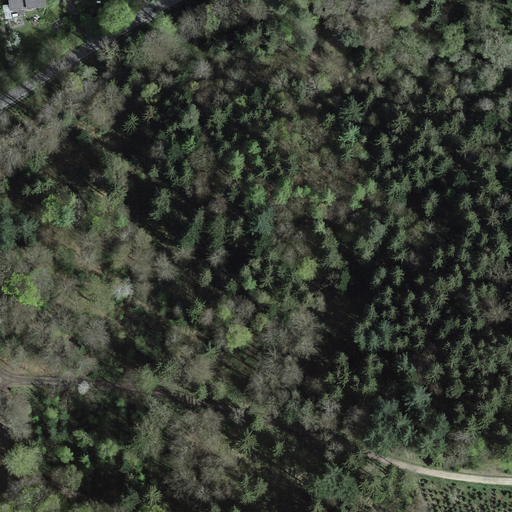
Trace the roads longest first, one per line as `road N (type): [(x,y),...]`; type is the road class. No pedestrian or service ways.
road 1 (track): [(0,379),(172,395),(421,471),(511,481)]
road 2 (track): [(319,435),(316,285),(484,187),(511,155)]
road 3 (track): [(316,285),(325,0)]
road 4 (unclassified): [(171,0),(0,102)]
